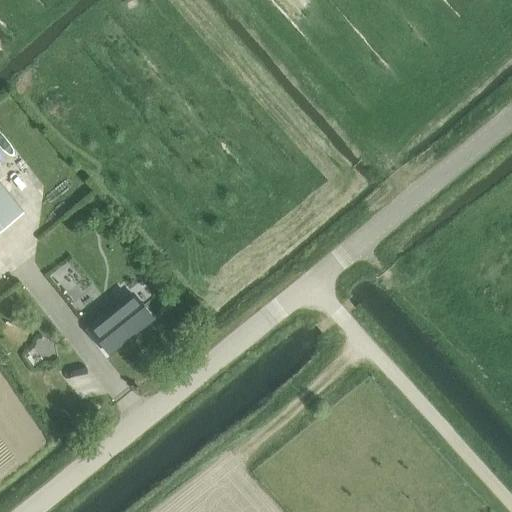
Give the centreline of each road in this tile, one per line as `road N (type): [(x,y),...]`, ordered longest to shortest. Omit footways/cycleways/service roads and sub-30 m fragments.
road 1 (unclassified): [(26,511),(309,283)]
road 2 (unclassified): [(511,505),(309,283)]
road 3 (unclassified): [(309,283),(511,112)]
